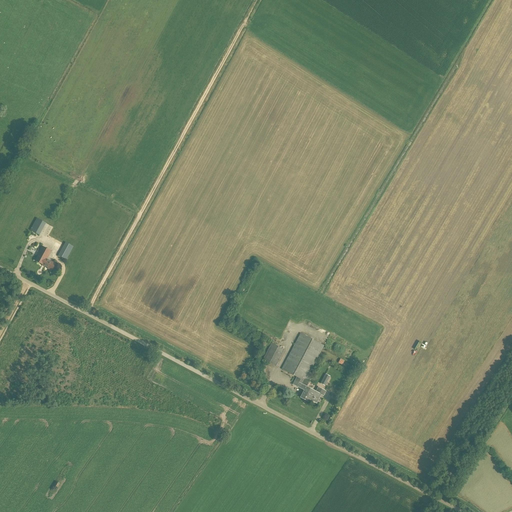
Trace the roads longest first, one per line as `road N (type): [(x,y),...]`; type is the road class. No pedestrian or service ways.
road 1 (unclassified): [(461,511),(0,267)]
road 2 (track): [(86,312),(255,0)]
